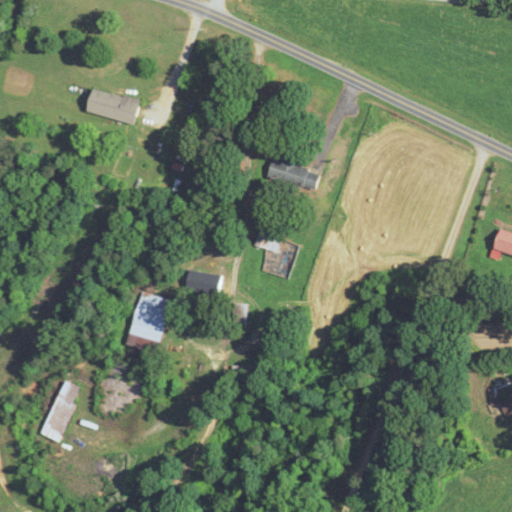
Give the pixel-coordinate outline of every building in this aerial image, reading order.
[(146,99),(97,89),(92,113),(140,124),(146,99)] [(327,169),(276,159),(272,179),(323,190),(327,169)] [(269,249),(265,272),(287,276),(294,241),(280,238),(283,222),(264,218),(258,247),(269,249)] [(511,250),(511,230),(507,229),(501,246),(511,250)] [(189,289),(225,297),(229,277),(193,270),(189,289)] [(168,353),(178,299),(146,293),(136,347),(168,353)] [(303,312),(290,307),(276,342),(289,347),(303,312)] [(262,365),(238,367),(240,387),(264,384),(262,365)] [(45,433),(64,442),(88,388),(70,379),(45,433)]
